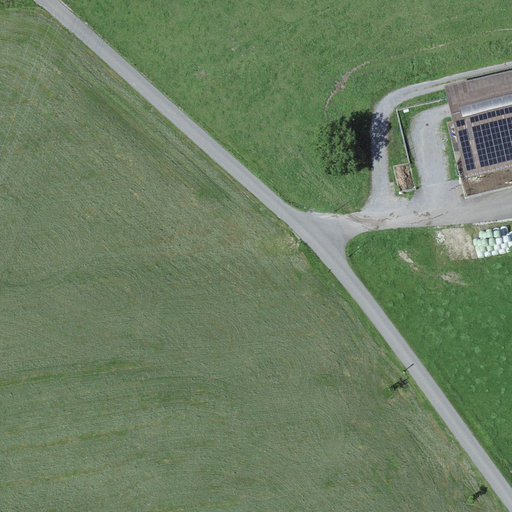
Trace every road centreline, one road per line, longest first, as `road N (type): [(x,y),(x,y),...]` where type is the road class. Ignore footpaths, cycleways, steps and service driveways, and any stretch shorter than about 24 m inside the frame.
road 1 (unclassified): [(312,233),(44,0)]
road 2 (unclassified): [(511,502),(312,233)]
road 3 (track): [(511,69),(403,99),(386,121),(389,222)]
road 4 (residential): [(511,210),(312,233)]
